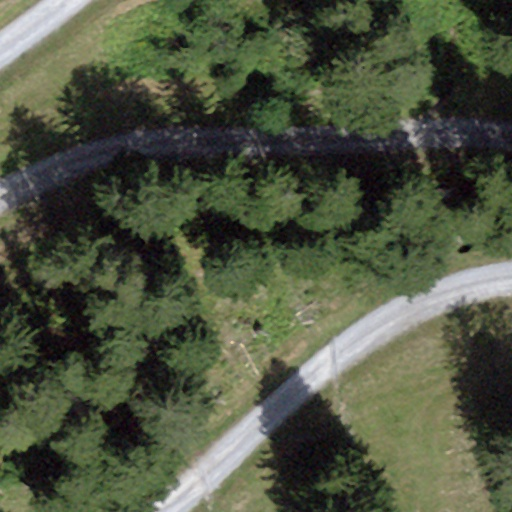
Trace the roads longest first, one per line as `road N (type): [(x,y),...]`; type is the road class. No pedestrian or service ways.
road 1 (track): [(511,143),(415,128),(145,147),(0,205)]
road 2 (track): [(169,511),(309,374),(402,311),(471,282),(511,278)]
